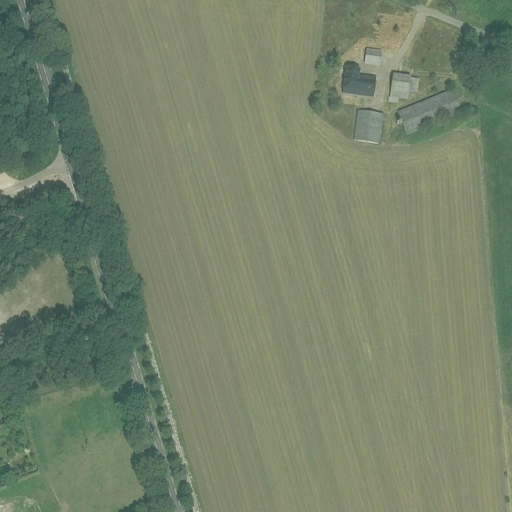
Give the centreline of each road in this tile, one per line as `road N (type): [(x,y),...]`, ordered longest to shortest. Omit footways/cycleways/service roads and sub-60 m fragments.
road 1 (secondary): [(175,511),(77,183)]
road 2 (secondary): [(70,157),(23,0)]
road 3 (unclassified): [(511,46),(399,0)]
